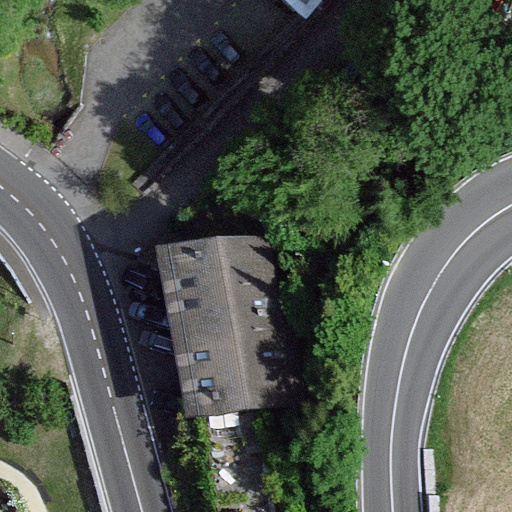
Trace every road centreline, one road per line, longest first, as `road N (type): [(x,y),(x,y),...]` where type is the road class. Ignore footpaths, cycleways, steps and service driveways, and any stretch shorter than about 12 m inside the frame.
road 1 (residential): [(377,0),(219,148),(82,297)]
road 2 (secondary): [(392,511),(393,418),(410,329),(460,245),(511,205)]
road 3 (secondary): [(82,297),(143,511)]
road 4 (secondary): [(0,185),(58,246),(82,297)]
